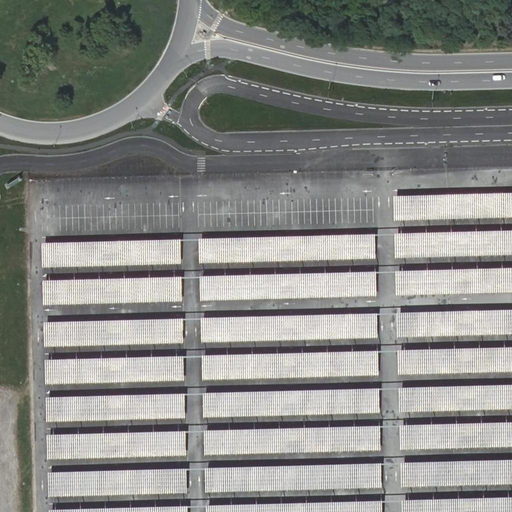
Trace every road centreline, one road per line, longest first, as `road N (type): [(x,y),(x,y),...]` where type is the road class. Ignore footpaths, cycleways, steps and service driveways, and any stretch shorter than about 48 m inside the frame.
road 1 (secondary): [(168,67),(187,53),(222,48),(385,79),(511,79)]
road 2 (secondary): [(511,60),(348,56),(229,28),(195,0)]
road 3 (secondary): [(0,123),(67,130),(99,122),(129,107),(168,67)]
